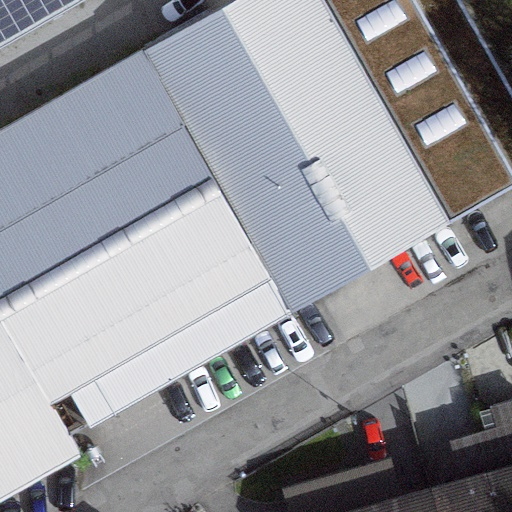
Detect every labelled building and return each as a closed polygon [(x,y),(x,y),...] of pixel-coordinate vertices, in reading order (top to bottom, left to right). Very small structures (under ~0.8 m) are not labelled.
[(0,0),(0,30),(51,0),(0,0)] [(234,0),(141,53),(265,277),(286,313),(355,275),(511,186),(511,131),(437,0),(234,0)] [(0,130),(0,325),(41,400),(265,277),(141,53),(0,130)] [(41,400),(0,325),(0,496),(73,457),(41,400)] [(511,511),(511,402),(501,406),(509,434),(460,447),(468,478),(453,482),(421,491),(394,498),(384,464),(318,481),(284,490),(289,511),(511,511)]
